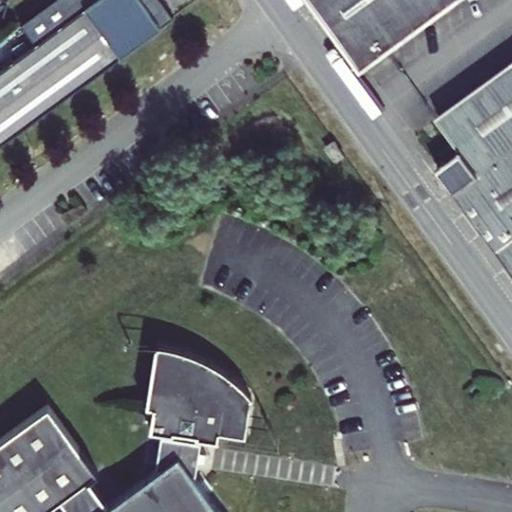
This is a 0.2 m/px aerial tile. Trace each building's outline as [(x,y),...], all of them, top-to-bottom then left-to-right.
[(0,69),(0,143),(173,16),(160,0),(50,0),(21,22),(36,43),(0,69)] [(315,0),(365,67),(456,0),(315,0)] [(463,149),(438,168),(511,269),(511,61),(439,114),(463,149)] [(344,155),(333,140),(325,146),(336,161),(344,155)] [(163,345),(155,344),(145,404),(153,405),(149,428),(166,430),(165,435),(160,434),(155,468),(158,468),(107,505),(88,479),(97,473),(48,405),(0,439),(0,511),(40,511),(59,498),(68,511),(219,511),(192,474),(194,474),(196,462),(203,463),(204,457),(205,453),(197,452),(199,440),(195,440),(195,435),(216,438),(217,429),(244,433),(250,395),(236,381),(229,375),(212,363),(202,358),(184,350),(163,345)]
